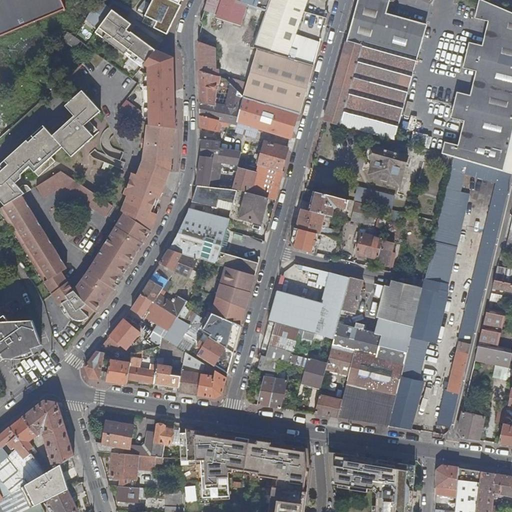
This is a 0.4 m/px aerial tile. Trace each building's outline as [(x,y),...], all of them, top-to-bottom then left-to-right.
[(0,0),(0,35),(66,10),(61,0),(0,0)] [(133,26),(98,0),(96,4),(87,20),(100,28),(97,33),(126,54),(127,52),(132,56),(131,58),(143,67),(144,65),(155,50),(132,34),(128,31),(133,26)] [(152,0),(144,16),(157,22),(155,29),(167,35),(184,0),(152,0)] [(224,0),(208,0),(205,10),(219,15),(224,0)] [(248,5),(233,0),(224,0),(218,19),(240,27),(248,5)] [(233,0),(248,5),(266,11),(270,0),(233,0)] [(270,0),(266,11),(253,48),(258,49),(288,58),(295,60),(298,50),(292,48),(309,0),(270,0)] [(422,0),(431,4),(432,0),(358,0),(325,121),(346,127),(395,140),(426,26),(386,15),(390,0),(422,0)] [(479,0),(475,18),(487,22),(491,5),(480,0),(479,0)] [(457,145),(455,158),(511,173),(511,13),(491,5),(487,22),(488,22),(483,46),(482,46),(475,71),(476,72),(471,96),(469,96),(463,121),(465,121),(459,146),(457,145)] [(83,39),(70,30),(64,39),(77,48),(83,39)] [(215,48),(199,42),(200,70),(216,76),(216,73),(216,50),(215,48)] [(463,68),(475,71),(482,46),(469,43),(463,68)] [(288,58),(258,49),(245,97),(299,115),(301,115),(314,66),(295,60),(288,58)] [(182,61),(155,50),(144,65),(156,70),(156,125),(163,127),(176,128),(183,129),(183,104),(182,61)] [(298,50),(295,60),(314,66),(317,56),(298,50)] [(140,65),(130,58),(126,62),(136,70),(140,65)] [(216,76),(200,70),(201,114),(201,116),(221,121),(225,106),(226,105),(216,104),(218,85),(220,85),(221,78),(216,76)] [(231,84),(226,105),(225,106),(242,109),(245,97),(231,84)] [(11,88),(0,98),(0,106),(5,111),(13,103),(11,101),(18,95),(11,88)] [(76,116),(70,121),(78,129),(81,127),(84,131),(81,133),(89,142),(95,137),(90,132),(86,127),(89,125),(93,130),(95,132),(98,129),(91,121),(102,111),(84,90),(66,105),(76,116)] [(451,118),(463,121),(469,96),(457,93),(451,118)] [(299,115),(245,97),(242,109),(239,122),(259,129),(291,140),(299,115)] [(127,99),(120,111),(136,121),(143,110),(127,99)] [(225,106),(221,121),(232,123),(238,125),(239,122),(242,109),(225,106)] [(221,121),(201,116),(201,128),(218,131),(220,124),(231,126),(232,123),(221,121)] [(70,121),(65,125),(84,146),(89,142),(81,133),(84,131),(81,127),(78,129),(70,121)] [(176,128),(163,127),(156,125),(150,122),(148,139),(143,139),(142,146),(146,147),(144,161),(170,172),(172,157),(170,157),(171,149),(167,149),(168,142),(172,143),(173,136),(175,136),(176,128)] [(256,139),(259,129),(239,122),(236,133),(256,139)] [(0,172),(0,200),(5,206),(23,196),(32,190),(30,187),(25,186),(22,189),(18,184),(15,181),(18,178),(21,182),(23,179),(23,176),(33,168),(41,178),(49,171),(45,166),(48,163),(53,168),(58,163),(53,156),(63,147),(72,157),(84,146),(65,125),(53,136),(44,126),(5,161),(8,165),(0,172)] [(414,132),(411,144),(426,149),(429,135),(414,132)] [(221,143),(202,140),(202,157),(197,185),(212,186),(214,175),(212,174),(214,159),(240,162),(242,153),(220,148),(221,143)] [(443,154),(455,158),(457,145),(446,142),(443,154)] [(244,146),(221,143),(220,148),(242,153),(244,146)] [(269,198),(277,200),(285,172),(282,171),(289,150),(266,143),(256,173),(238,168),(233,188),(239,190),(248,192),(265,197),(269,198)] [(373,147),(370,159),(375,160),(371,174),(374,180),(401,187),(408,157),(373,147)] [(440,219),(453,223),(465,175),(496,184),(485,230),(499,234),(511,178),(511,173),(455,158),(440,219)] [(142,168),(139,175),(165,185),(168,178),(170,172),(144,161),(142,168)] [(106,217),(114,206),(113,206),(63,172),(38,187),(45,199),(62,188),(106,217)] [(123,212),(125,213),(127,214),(132,218),(134,220),(136,221),(137,222),(138,223),(148,229),(153,216),(154,213),(152,212),(155,206),(156,207),(162,192),(159,190),(161,185),(165,186),(165,185),(139,175),(139,176),(134,174),(126,195),(129,197),(123,212)] [(397,193),(359,184),(356,199),(394,208),(397,193)] [(212,186),(197,185),(193,201),(214,205),(212,216),(229,220),(239,190),(233,188),(212,186)] [(262,223),(269,198),(265,197),(248,192),(241,218),(262,223)] [(350,201),(316,192),(311,212),(325,215),(331,217),(333,217),(335,209),(337,208),(347,210),(350,201)] [(0,209),(0,210),(52,294),(67,283),(68,282),(62,273),(67,269),(23,196),(5,206),(0,209)] [(365,226),(370,206),(356,202),(351,222),(365,226)] [(189,210),(186,218),(227,228),(229,220),(212,216),(189,210)] [(311,212),(303,210),(298,229),(315,233),(320,235),(341,240),(343,233),(328,229),(331,217),(325,215),(311,212)] [(97,260),(124,277),(130,268),(126,266),(128,262),(132,264),(145,243),(142,241),(144,238),(147,240),(152,231),(148,229),(138,223),(137,222),(136,221),(134,220),(132,218),(127,214),(125,213),(97,260)] [(226,267),(255,275),(260,261),(226,254),(230,237),(226,232),(227,228),(186,218),(180,234),(173,246),(170,250),(199,259),(207,261),(226,267)] [(397,396),(389,427),(410,430),(423,384),(418,382),(429,343),(435,344),(447,294),(439,292),(441,283),(439,283),(453,223),(440,219),(423,288),(413,328),(410,342),(404,365),(397,396)] [(313,240),(315,233),(298,229),(295,229),(291,243),(296,250),(310,253),(312,244),(317,245),(318,243),(317,241),(313,240)] [(438,426),(451,429),(468,359),(499,234),(485,230),(458,343),(461,344),(450,392),(446,391),(438,426)] [(383,241),(384,240),(363,234),(357,254),(378,260),(383,241)] [(378,260),(377,264),(389,267),(393,268),(397,254),(392,253),(395,244),(383,241),(378,260)] [(170,250),(162,264),(177,271),(191,278),(198,281),(207,261),(199,259),(170,250)] [(105,298),(108,301),(114,293),(121,283),(124,277),(97,260),(92,268),(88,274),(101,285),(102,283),(112,289),(105,298)] [(162,264),(156,273),(168,281),(170,282),(177,271),(162,264)] [(250,295),(255,275),(226,267),(221,285),(250,295)] [(511,270),(498,268),(496,281),(511,284),(511,277),(511,270)] [(179,318),(179,317),(188,302),(180,297),(174,305),(159,295),(164,288),(168,281),(156,273),(143,294),(154,302),(168,311),(175,316),(178,318),(179,318)] [(96,311),(98,313),(100,311),(108,301),(105,298),(112,289),(102,283),(101,285),(88,274),(74,291),(84,301),(86,302),(88,305),(96,311)] [(315,335),(335,340),(341,316),(342,311),(350,278),(332,274),(323,309),(315,335)] [(342,311),(351,313),(355,314),(364,282),(350,278),(342,311)] [(496,281),(495,280),(493,288),(511,292),(511,284),(496,281)] [(67,283),(52,294),(60,306),(62,304),(65,309),(67,307),(63,299),(74,291),(68,282),(67,283)] [(381,319),(413,328),(423,288),(393,282),(391,289),(378,285),(376,295),(378,297),(383,299),(378,318),(381,319)] [(218,295),(247,307),(250,295),(221,285),(218,295)] [(174,305),(180,297),(164,288),(159,295),(174,305)] [(89,316),(96,311),(88,305),(86,302),(84,301),(74,291),(63,299),(67,307),(65,309),(70,317),(74,319),(78,321),(80,321),(84,321),(89,318),(90,317),(89,316)] [(144,317),(158,326),(168,311),(154,302),(143,294),(132,309),(144,317)] [(492,294),(490,301),(501,304),(503,296),(492,294)] [(213,313),(241,326),(247,307),(218,295),(213,313)] [(277,296),(269,322),(304,332),(315,335),(323,309),(277,296)] [(191,326),(201,333),(203,329),(207,322),(185,309),(179,317),(179,318),(191,326)] [(511,314),(488,309),(476,361),(496,365),(509,368),(510,368),(511,358),(511,314)] [(159,335),(162,337),(164,338),(178,318),(175,316),(168,311),(158,326),(154,332),(159,335)] [(341,316),(349,319),(351,313),(342,311),(341,316)] [(241,326),(213,313),(207,322),(203,329),(212,335),(209,338),(234,354),(241,326)] [(356,352),(404,365),(410,342),(377,334),(365,331),(365,326),(357,324),(356,329),(344,326),(345,323),(348,324),(349,319),(341,316),(335,340),(333,346),(356,352)] [(17,353),(43,344),(34,319),(9,320),(7,317),(0,321),(0,352),(3,356),(5,358),(9,357),(14,358),(11,350),(15,349),(17,353)] [(185,334),(191,326),(179,318),(178,318),(164,338),(171,343),(177,347),(185,334)] [(111,337),(121,346),(126,350),(141,333),(125,319),(111,337)] [(377,334),(410,342),(413,328),(381,319),(377,334)] [(276,325),(270,347),(294,353),(299,332),(276,325)] [(196,341),(201,333),(191,326),(185,334),(196,341)] [(150,338),(161,345),(162,337),(159,335),(154,332),(153,332),(150,338)] [(315,335),(304,332),(303,338),(314,341),(315,335)] [(183,350),(185,352),(188,354),(190,351),(196,341),(185,334),(177,347),(183,350)] [(105,344),(115,353),(121,346),(111,337),(105,344)] [(219,367),(228,374),(234,354),(209,338),(206,344),(201,341),(198,347),(202,350),(199,355),(215,365),(217,363),(219,364),(218,365),(219,367)] [(350,376),(356,352),(333,346),(328,365),(327,370),(350,376)] [(270,347),(267,357),(281,361),(291,364),(306,368),(308,361),(309,357),(305,356),(304,359),(293,356),(294,353),(270,347)] [(90,378),(100,380),(105,352),(99,351),(86,367),(90,378)] [(128,379),(155,384),(157,371),(158,365),(151,364),(150,370),(141,368),(144,351),(132,355),(130,363),(130,367),(128,379)] [(185,352),(185,354),(182,376),(180,388),(179,393),(185,394),(216,399),(222,395),(227,379),(215,371),(214,377),(202,375),(203,363),(190,355),(188,354),(185,352)] [(347,385),(397,396),(404,365),(356,352),(350,376),(347,385)] [(267,357),(262,356),(259,369),(278,375),(279,369),(281,361),(267,357)] [(159,358),(158,365),(173,367),(174,360),(159,358)] [(107,381),(127,384),(128,379),(130,367),(130,363),(111,360),(107,381)] [(281,361),(279,369),(289,371),(291,364),(281,361)] [(322,389),(323,386),(327,370),(328,365),(308,361),(306,368),(302,384),(322,389)] [(157,371),(155,384),(180,388),(182,376),(172,375),(173,367),(158,365),(157,371)] [(509,368),(496,365),(494,378),(506,380),(509,368)] [(266,377),(259,406),(270,408),(277,377),(275,376),(274,379),(266,377)] [(277,377),(270,408),(282,410),(288,381),(280,380),(281,377),(277,377)] [(339,419),(389,427),(397,396),(347,385),(344,400),(339,419)] [(315,415),(339,419),(344,400),(324,396),(326,387),(323,386),(322,389),(315,415)] [(62,464),(75,456),(59,403),(45,401),(11,428),(30,451),(34,448),(30,442),(41,433),(43,425),(47,426),(45,435),(54,468),(62,464)] [(506,419),(508,409),(501,408),(497,423),(504,425),(506,419)] [(458,432),(463,438),(480,441),(485,418),(463,413),(458,432)] [(504,425),(500,444),(511,446),(511,420),(506,419),(504,425)] [(97,442),(100,452),(114,453),(139,455),(152,456),(155,432),(147,431),(146,444),(142,446),(128,445),(131,428),(116,426),(117,423),(107,421),(104,443),(97,442)] [(310,468),(309,452),(300,451),(300,447),(258,441),(258,444),(250,443),(250,439),(233,437),(232,440),(226,439),(226,435),(195,430),(194,425),(180,423),(180,431),(181,446),(182,465),(197,465),(196,461),(202,461),(202,464),(203,498),(212,497),(212,500),(230,499),(228,467),(260,472),(259,475),(279,478),(278,487),(274,487),(270,511),(303,511),(305,506),(302,505),(304,492),(307,492),(310,468)] [(165,444),(181,446),(180,431),(166,428),(166,426),(157,424),(155,432),(152,456),(156,456),(163,457),(165,444)] [(30,451),(11,428),(0,436),(0,444),(3,448),(12,442),(31,468),(32,467),(39,477),(47,473),(30,451)] [(3,448),(0,444),(0,464),(10,456),(3,448)] [(34,448),(30,451),(47,473),(50,471),(34,448)] [(412,511),(415,466),(400,463),(400,467),(395,466),(395,463),(329,452),(332,484),(351,486),(350,490),(367,492),(368,489),(372,489),(375,487),(380,491),(377,494),(376,511),(412,511)] [(162,463),(163,457),(156,456),(152,456),(139,455),(114,453),(111,477),(137,480),(138,469),(155,471),(156,464),(162,463)] [(0,464),(0,478),(12,493),(19,489),(30,483),(24,474),(12,459),(10,456),(0,464)] [(22,511),(40,504),(51,498),(70,489),(62,464),(54,468),(50,471),(47,473),(39,477),(30,483),(19,489),(12,493),(3,498),(0,500),(0,507),(2,511),(22,511)] [(438,470),(437,487),(458,490),(460,468),(443,465),(438,470)] [(24,474),(30,483),(39,477),(32,467),(31,468),(24,474)] [(477,511),(482,471),(460,468),(458,490),(457,498),(455,511),(477,511)] [(477,511),(506,511),(504,511),(505,508),(493,505),(494,501),(494,496),(511,499),(511,476),(482,471),(477,511)] [(73,498),(86,492),(83,482),(70,489),(51,498),(57,511),(76,511),(79,511),(73,498)] [(198,484),(187,485),(187,500),(198,500),(198,484)] [(140,488),(120,486),(118,501),(138,502),(140,488)] [(437,487),(436,494),(457,498),(458,490),(437,487)] [(168,490),(166,507),(183,509),(183,491),(168,490)]
